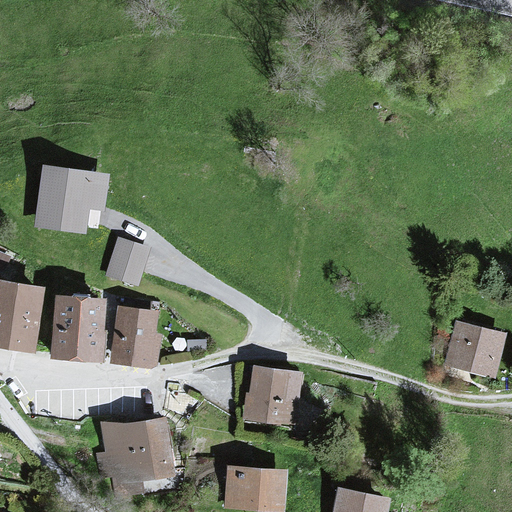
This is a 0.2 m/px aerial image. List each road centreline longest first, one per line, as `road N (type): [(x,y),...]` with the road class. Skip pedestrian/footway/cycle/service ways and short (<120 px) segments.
road 1 (track): [(154,377),(234,356),(303,355),(463,405),(511,403)]
road 2 (track): [(269,353),(263,318),(134,228)]
road 3 (residential): [(0,363),(154,377)]
